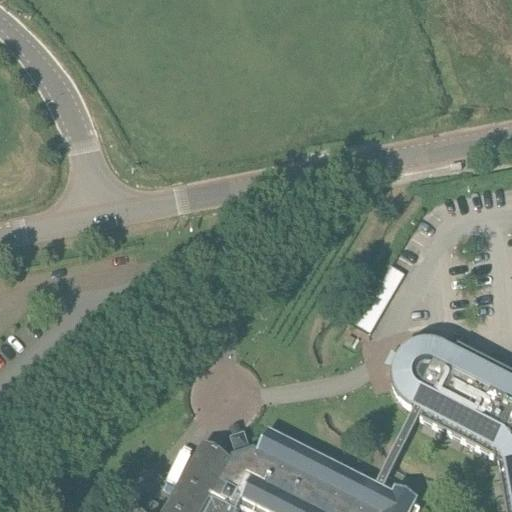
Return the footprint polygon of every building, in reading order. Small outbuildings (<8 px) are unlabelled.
[(354,329),(369,338),(404,278),(389,269),(354,329)] [(351,348),(355,341),(349,337),(345,344),(351,348)] [(401,357),(399,359),(405,362),(403,365),(401,369),(399,372),(398,377),(392,374),(391,377),(391,380),(391,383),(391,386),(392,390),(392,393),(394,396),(395,399),(396,401),(398,404),(400,407),(403,409),(405,411),(408,413),(411,414),(414,409),(415,409),(423,413),(424,414),(419,425),(492,462),(495,457),(502,465),(496,467),(504,511),(511,511),(511,378),(456,350),(451,361),(440,355),(443,350),(440,348),(437,347),(434,347),(431,346),(428,346),(424,346),(421,346),(418,347),(415,348),(412,349),(409,351),(406,352),(404,354),(401,357)] [(383,493),(423,413),(415,409),(375,489),(383,493)] [(392,497),(383,493),(375,489),(267,434),(257,453),(253,451),(246,454),(246,451),(248,450),(244,436),(237,438),(229,440),(234,455),(237,454),(238,456),(231,459),(229,463),(202,449),(170,511),(139,511),(132,509),(122,504),(120,508),(117,507),(114,511),(240,511),(242,510),(246,511),(419,511),(420,511),(413,508),(416,502),(395,491),(392,497)]
